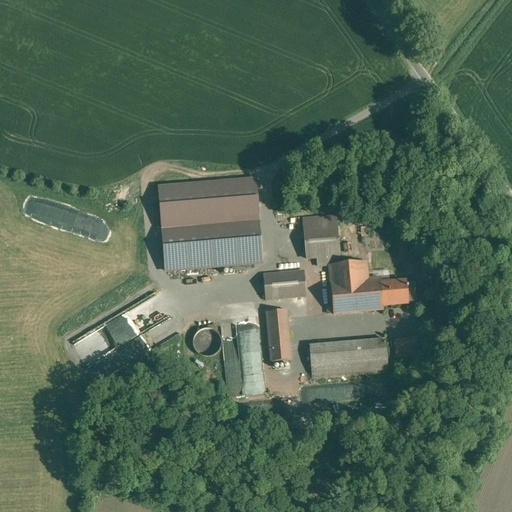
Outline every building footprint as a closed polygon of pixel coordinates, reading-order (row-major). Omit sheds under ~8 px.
[(329,266),(340,265),(336,217),(303,219),(306,259),(317,259),(317,267),(329,266)] [(259,221),(164,228),(167,272),(263,264),(259,221)] [(340,265),(329,266),(333,315),(383,311),(382,307),(380,284),(380,278),(367,280),(366,263),(340,265)] [(303,272),(263,275),(265,300),(306,297),(303,272)] [(406,281),(380,284),(382,307),(408,304),(406,281)] [(286,310),(266,312),(271,362),(291,361),(286,310)] [(198,353),(201,356),(206,357),(210,357),(214,355),(218,352),(220,348),(221,343),(220,338),(217,334),(214,331),(209,329),(204,329),(200,331),(197,334),(194,337),(193,341),(193,346),(195,350),(198,353)] [(255,364),(242,365),(239,374),(236,386),(237,394),(240,381),(240,389),(249,391),(259,391),(261,382),(261,377),(262,375),(260,347),(259,352),(249,350),(242,350),(242,335),(240,340),(241,360),(255,364)] [(418,338),(395,340),(396,357),(420,355),(418,338)] [(385,340),(309,346),(312,379),(388,372),(385,340)] [(225,390),(233,390),(233,382),(224,383),(225,390)]
